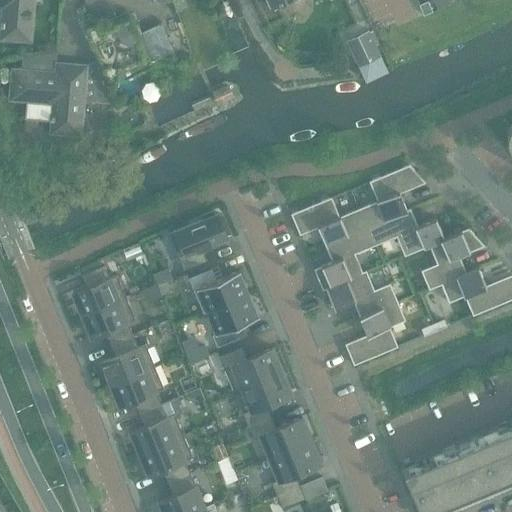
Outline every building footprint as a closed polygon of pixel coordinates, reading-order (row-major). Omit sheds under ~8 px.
[(30,42),(33,0),(0,0),(0,9),(2,9),(0,40),(30,42)] [(183,0),(180,0),(172,3),(176,12),(186,8),(183,0)] [(268,0),(272,8),(280,4),(282,7),(284,9),(287,11),(291,11),(294,11),(297,10),(300,9),(302,6),(304,3),(304,0),(268,0)] [(428,1),(419,5),(423,15),(432,11),(428,1)] [(161,23),(140,32),(153,63),(174,55),(161,23)] [(368,30),(346,40),(346,42),(357,65),(357,67),(358,67),(380,57),(368,30)] [(80,135),(83,101),(109,103),(115,101),(106,82),(98,61),(86,64),(86,67),(54,63),(55,52),(22,56),(21,70),(11,69),(9,100),(26,101),(25,119),(50,121),(49,133),(80,135)] [(217,105),(234,97),(227,84),(211,91),(217,105)] [(376,200),(358,208),(365,227),(367,226),(406,210),(406,209),(399,193),(425,182),(408,164),(368,181),(376,200)] [(298,210),(290,213),(299,234),(318,227),(324,244),(365,227),(358,208),(339,216),(331,196),(298,210)] [(406,210),(367,226),(375,245),(396,236),(403,255),(430,243),(444,238),(435,218),(417,225),(410,208),(406,209),(406,210)] [(201,219),(168,233),(183,270),(205,261),(200,248),(227,237),(225,234),(229,232),(222,215),(218,217),(217,213),(214,214),(212,210),(200,216),(201,219)] [(331,261),(313,268),(322,289),(325,287),(362,272),(366,270),(365,270),(362,271),(354,253),(375,245),(367,226),(365,227),(324,244),(331,261)] [(428,267),(420,270),(428,288),(440,283),(466,273),(459,256),(484,245),(467,228),(444,238),(430,243),(439,262),(428,267)] [(138,243),(122,250),(126,261),(143,254),(138,243)] [(83,285),(71,291),(81,314),(125,296),(109,258),(101,262),(78,273),(83,285)] [(203,287),(212,308),(250,293),(240,269),(220,278),(216,266),(190,277),(196,291),(203,287)] [(466,273),(440,283),(448,302),(464,296),(472,315),(511,298),(511,275),(511,274),(485,285),(478,268),(466,273)] [(362,272),(325,287),(334,308),(352,300),(359,317),(397,301),(389,283),(373,289),(366,270),(362,272)] [(166,281),(157,285),(161,294),(170,291),(166,281)] [(250,293),(212,308),(220,329),(213,332),(219,346),(244,336),(239,324),(260,316),(250,293)] [(125,296),(81,314),(91,336),(104,331),(109,343),(136,332),(131,320),(134,318),(125,296)] [(366,334),(344,343),(353,365),(397,346),(389,327),(405,320),(397,301),(359,317),(366,334)] [(443,319),(432,323),(435,331),(446,326),(443,319)] [(432,323),(420,328),(424,335),(435,331),(432,323)] [(114,356),(101,361),(110,383),(154,365),(145,343),(141,345),(136,332),(109,343),(114,356)] [(241,346),(218,356),(232,390),(285,368),(278,351),(275,353),(272,347),(246,358),(241,346)] [(154,365),(110,383),(119,405),(132,400),(137,412),(164,401),(159,389),(163,387),(154,365)] [(285,368),(232,390),(233,391),(240,388),(249,409),(242,412),(247,425),(271,415),(266,404),(291,393),(289,387),(292,386),(285,368)] [(143,425),(130,430),(139,452),(182,434),(174,415),(181,412),(175,397),(164,401),(137,412),(143,425)] [(271,415),(247,425),(252,438),(260,435),(269,457),(311,440),(301,416),(275,427),(271,415)] [(511,427),(404,472),(410,486),(420,511),(428,511),(511,477),(511,427)] [(182,434),(139,452),(148,474),(161,469),(166,482),(189,472),(184,460),(192,456),(182,434)] [(311,440),(269,457),(278,479),(271,482),(281,508),(305,498),(300,485),(295,474),(320,463),(315,452),(319,450),(315,440),(311,442),(311,440)] [(213,447),(218,460),(227,456),(222,444),(213,447)] [(228,457),(217,461),(226,484),(237,479),(228,457)] [(171,494),(158,500),(163,511),(190,511),(204,507),(189,472),(166,482),(171,494)] [(301,482),(305,494),(328,487),(324,474),(301,482)] [(340,511),(337,502),(329,505),(331,510),(331,511),(340,511)] [(204,507),(190,511),(216,511),(213,503),(204,507)]
